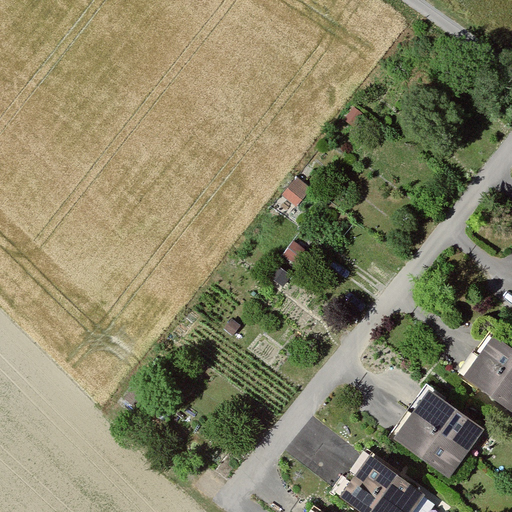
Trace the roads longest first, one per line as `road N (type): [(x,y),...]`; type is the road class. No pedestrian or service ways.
road 1 (residential): [(511,154),(231,505)]
road 2 (track): [(511,67),(411,0)]
